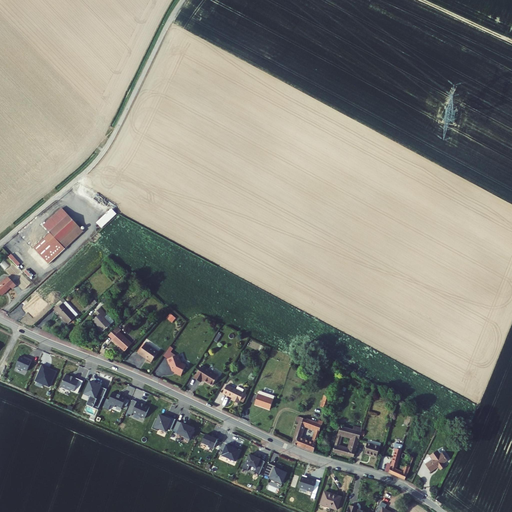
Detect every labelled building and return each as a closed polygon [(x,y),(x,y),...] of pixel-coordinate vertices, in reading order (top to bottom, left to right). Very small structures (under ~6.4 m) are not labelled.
[(96,221),(101,227),(116,213),(111,207),(96,221)] [(66,249),(84,232),(62,209),(44,226),(51,233),(60,243),(66,249)] [(34,249),(43,258),(60,243),(51,233),(34,249)] [(43,258),(49,265),(66,249),(60,243),(43,258)] [(14,256),(11,257),(18,265),(20,263),(14,256)] [(0,284),(0,292),(3,296),(12,287),(13,289),(17,285),(9,276),(0,284)] [(76,315),(62,300),(53,308),(55,311),(54,312),(66,325),(76,315)] [(86,312),(95,304),(93,301),(84,310),(86,312)] [(106,318),(99,310),(94,315),(96,318),(91,322),(102,335),(110,328),(103,320),(106,318)] [(172,322),(176,317),(170,312),(166,317),(172,322)] [(124,332),(120,327),(112,334),(116,339),(115,340),(126,353),(135,345),(123,333),(124,332)] [(147,361),(152,365),(159,355),(152,351),(152,349),(150,347),(148,347),(146,346),(139,356),(145,360),(146,359),(148,361),(147,361)] [(164,357),(168,360),(178,357),(172,353),(174,350),(171,348),(164,357)] [(25,354),(21,363),(32,369),(37,358),(33,356),(33,357),(25,354)] [(182,365),(180,357),(178,357),(168,360),(170,366),(171,365),(173,372),(176,373),(175,375),(182,378),(187,367),(182,365)] [(48,362),(41,378),(55,384),(61,370),(52,366),(52,364),(48,362)] [(220,375),(204,365),(194,380),(201,384),(204,378),(215,384),(220,375)] [(71,372),(66,384),(75,389),(76,388),(83,391),(84,386),(81,385),(84,378),(80,376),(80,375),(77,374),(76,375),(71,372)] [(104,406),(112,387),(106,384),(95,379),(89,391),(95,394),(92,402),(98,405),(99,403),(104,406)] [(244,396),(245,395),(227,387),(223,395),(236,401),(235,403),(240,405),(241,403),(244,396)] [(118,390),(113,400),(127,406),(128,403),(132,405),(134,398),(131,396),(132,395),(126,393),(118,390)] [(276,396),(264,393),(263,396),(259,395),(256,405),(272,409),(276,396)] [(330,400),(325,398),(321,411),(326,413),(330,400)] [(142,399),(137,411),(150,416),(154,405),(142,399)] [(161,417),(157,426),(163,429),(164,426),(171,430),(172,426),(176,428),(178,423),(174,421),(177,416),(173,414),(172,416),(165,413),(163,418),(161,417)] [(320,418),(319,422),(298,416),(296,421),(300,422),(294,443),(316,449),(317,444),(316,444),(320,432),(321,432),(324,420),(320,418)] [(183,419),(179,427),(184,429),(183,431),(190,434),(189,436),(195,439),(200,426),(183,419)] [(341,428),(335,452),(354,457),(360,433),(341,428)] [(211,432),(207,441),(219,446),(223,437),(219,435),(219,436),(211,432)] [(232,442),(227,453),(240,459),(245,449),(237,445),(237,444),(232,442)] [(380,447),(367,443),(364,454),(370,455),(370,454),(378,456),(380,447)] [(392,465),(392,466),(397,468),(401,456),(403,450),(404,445),(397,443),(396,448),(397,448),(392,465)] [(390,471),(390,472),(405,478),(408,472),(414,454),(405,451),(403,450),(401,456),(408,459),(404,470),(397,468),(392,466),(391,467),(390,471)] [(447,466),(444,462),(448,459),(443,452),(440,453),(437,450),(430,455),(433,459),(426,464),(432,472),(438,467),(437,466),(439,464),(440,466),(442,469),(447,466)] [(255,453),(251,461),(262,466),(260,471),(265,473),(270,459),(255,453)] [(274,461),(269,473),(281,478),(281,480),(287,482),(292,471),(280,466),(281,464),(274,461)] [(322,478),(307,475),(305,485),(319,489),(322,478)] [(343,496),(326,490),(322,502),(339,508),(343,496)] [(398,511),(382,503),(379,509),(383,511),(382,511),(398,511)]
